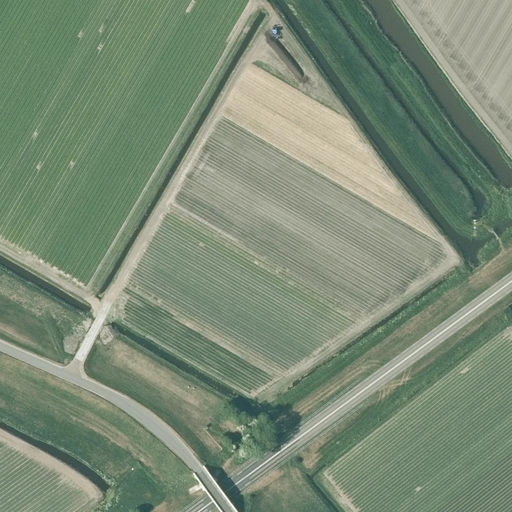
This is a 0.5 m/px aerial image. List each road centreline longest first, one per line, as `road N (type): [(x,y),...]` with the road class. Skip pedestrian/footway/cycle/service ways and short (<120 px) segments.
road 1 (primary): [(196,511),(511,281)]
road 2 (track): [(88,342),(272,14)]
road 3 (tertiary): [(229,511),(199,469),(141,414),(0,346)]
road 4 (track): [(272,14),(355,128)]
